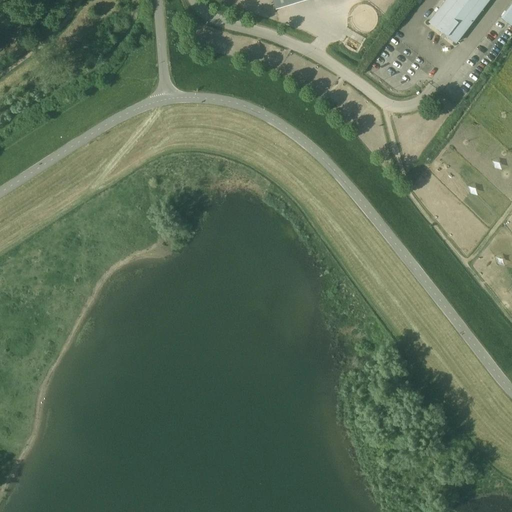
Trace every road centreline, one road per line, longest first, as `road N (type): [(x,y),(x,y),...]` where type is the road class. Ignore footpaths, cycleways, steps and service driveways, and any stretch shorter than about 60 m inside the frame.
road 1 (unclassified): [(511,392),(346,184),(300,141),(243,107),(164,99)]
road 2 (unclassified): [(164,99),(132,110),(0,195)]
